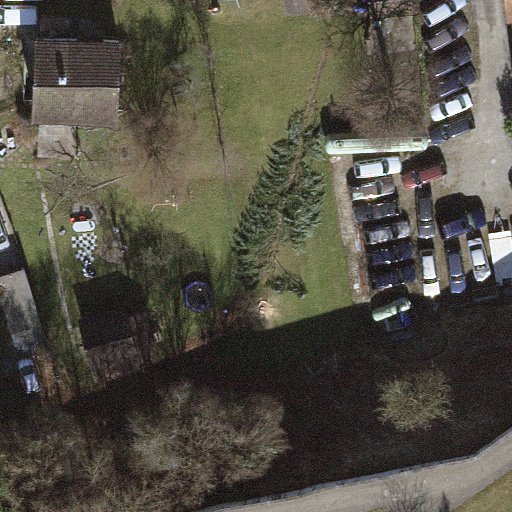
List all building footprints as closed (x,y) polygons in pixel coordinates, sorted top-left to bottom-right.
[(405,0),(356,0),(359,24),(407,20),(405,0)] [(511,0),(495,0),(511,133),(511,0)] [(115,43),(24,40),(21,115),(112,118),(115,43)] [(20,269),(0,275),(0,331),(7,353),(43,342),(20,269)] [(135,304),(74,323),(92,380),(152,361),(135,304)]
